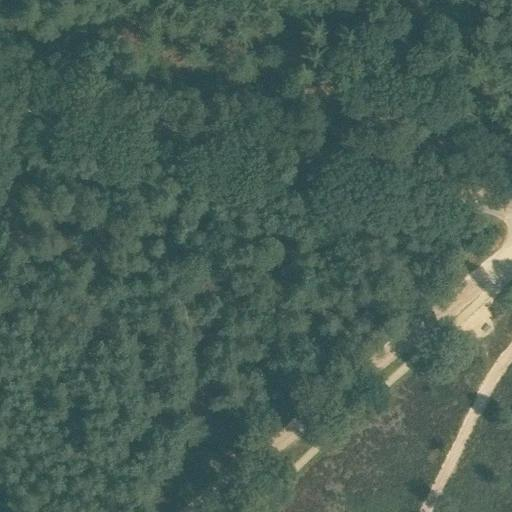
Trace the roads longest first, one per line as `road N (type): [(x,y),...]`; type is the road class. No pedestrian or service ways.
road 1 (track): [(0,93),(511,204)]
road 2 (track): [(191,511),(511,252)]
road 3 (track): [(511,350),(428,511)]
